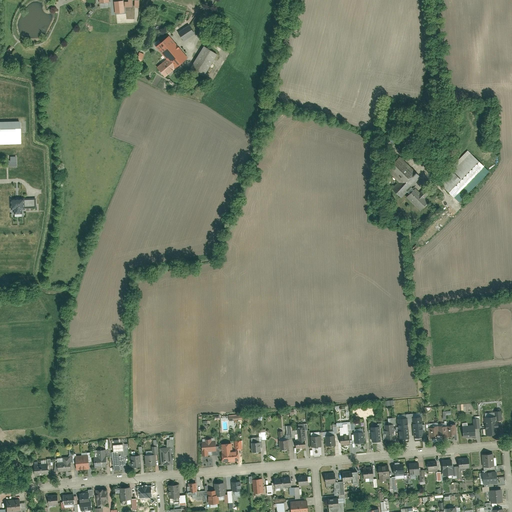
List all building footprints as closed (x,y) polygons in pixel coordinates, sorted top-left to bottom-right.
[(125,0),(114,1),(115,14),(126,13),(125,0)] [(189,24),(178,32),(186,43),(197,36),(189,24)] [(171,35),(156,47),(176,71),(191,59),(171,35)] [(204,46),(191,68),(206,77),(219,55),(204,46)] [(20,121),(0,121),(0,143),(21,143),(20,121)] [(437,181),(460,202),(490,171),(468,150),(437,181)] [(17,156),(11,156),(11,160),(9,160),(9,166),(17,166),(17,156)] [(401,197),(421,177),(400,156),(388,169),(399,180),(391,188),(401,197)] [(405,197),(420,212),(431,201),(426,196),(429,193),(423,187),(420,191),(416,187),(405,197)] [(36,196),(11,198),(12,209),(14,209),(14,213),(23,213),(23,209),(37,208),(36,196)] [(452,411),(444,411),(444,419),(447,419),(447,415),(452,414),(452,411)] [(495,412),(496,417),(486,418),(487,435),(497,435),(503,434),(501,412),(495,412)] [(423,437),(421,417),(413,418),(414,438),(423,437)] [(400,439),(408,438),(407,418),(398,419),(400,439)] [(385,425),(386,440),(394,440),(393,425),(385,425)] [(447,436),(456,435),(455,425),(446,426),(447,436)] [(475,425),(463,427),(464,439),(476,438),(475,425)] [(438,437),(447,436),(446,426),(437,427),(438,437)] [(296,449),(306,448),(304,427),(297,428),(299,440),(296,440),(296,449)] [(379,427),(371,428),(372,443),(381,442),(379,427)] [(430,438),(438,437),(437,427),(429,427),(430,438)] [(354,433),(355,444),(365,443),(364,432),(354,433)] [(340,436),(341,446),(351,445),(350,435),(340,436)] [(325,437),(326,447),(336,446),(335,436),(325,437)] [(311,438),(312,449),(321,448),(320,437),(311,438)] [(202,442),(203,450),(202,450),(202,456),(208,455),(208,450),(211,450),(211,451),(216,450),(215,441),(211,442),(211,440),(206,440),(206,442),(202,442)] [(279,440),(280,450),(289,449),(288,440),(279,440)] [(251,443),(252,453),(261,452),(260,443),(251,443)] [(238,451),(233,452),(232,444),(221,445),(222,453),(221,453),(222,463),(239,461),(238,451)] [(161,466),(172,465),(171,448),(160,449),(161,466)] [(98,451),(98,457),(94,458),(95,468),(107,467),(106,457),(105,457),(104,450),(98,451)] [(112,453),(114,467),(126,466),(124,452),(112,453)] [(494,453),(483,454),(484,468),(495,467),(494,453)] [(131,456),(132,469),(142,468),(141,455),(131,456)] [(145,456),(146,467),(157,466),(156,455),(145,456)] [(63,458),(63,462),(57,463),(58,473),(71,472),(70,457),(63,458)] [(469,458),(459,459),(460,470),(471,469),(469,458)] [(452,459),(442,460),(444,477),(454,476),(452,459)] [(437,460),(427,461),(428,473),(438,472),(437,460)] [(419,463),(409,464),(410,475),(420,474),(419,463)] [(49,475),(48,464),(41,465),(42,476),(49,475)] [(403,464),(393,465),(394,477),(404,476),(403,464)] [(42,476),(41,465),(33,465),(34,476),(42,476)] [(374,480),(373,466),(362,467),(363,481),(374,480)] [(386,482),(385,477),(389,477),(388,466),(384,466),(378,467),(380,483),(386,482)] [(336,484),(335,471),(325,472),(326,485),(336,484)] [(353,480),(352,472),(342,473),(343,481),(353,480)] [(498,484),(497,472),(482,473),(484,485),(498,484)] [(309,485),(308,475),(298,475),(299,486),(309,485)] [(291,476),(283,477),(284,489),(292,488),(291,476)] [(283,477),(275,478),(276,490),(284,489),(283,477)] [(263,493),(262,478),(252,479),(253,494),(263,493)] [(241,491),(240,480),(232,481),(233,492),(241,491)] [(196,482),(189,483),(189,485),(187,485),(188,494),(197,493),(196,482)] [(225,482),(216,483),(217,490),(217,496),(226,496),(225,482)] [(167,484),(169,498),(180,497),(179,483),(167,484)] [(133,500),(132,486),(120,488),(121,501),(133,500)] [(152,497),(151,487),(142,488),(143,490),(140,491),(141,498),(152,497)] [(503,504),(502,489),(490,490),(491,505),(503,504)] [(108,506),(106,490),(96,491),(97,507),(108,506)] [(207,491),(208,505),(218,504),(217,496),(217,490),(207,491)] [(89,492),(79,493),(80,511),(86,511),(92,511),(91,501),(90,501),(89,492)] [(75,505),(74,493),(63,494),(64,506),(75,505)] [(58,505),(57,494),(47,495),(48,506),(58,505)] [(338,498),(328,498),(329,509),(339,508),(338,498)] [(18,511),(21,511),(20,499),(13,500),(13,511),(18,511)] [(309,511),(308,500),(290,501),(291,511),(309,511)]
